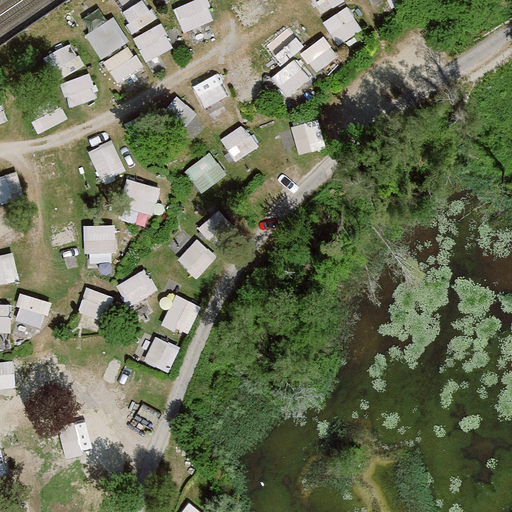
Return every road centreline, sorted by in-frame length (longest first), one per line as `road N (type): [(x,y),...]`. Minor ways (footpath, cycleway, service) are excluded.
road 1 (residential): [(134,511),(203,322),(269,233),(336,163)]
road 2 (residential): [(248,31),(68,137),(0,148)]
road 3 (unclassified): [(336,163),(511,30)]
